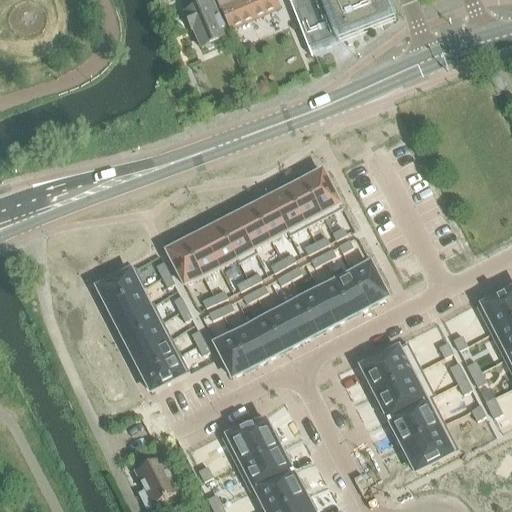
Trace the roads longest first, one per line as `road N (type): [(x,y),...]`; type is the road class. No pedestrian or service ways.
road 1 (tertiary): [(0,228),(431,60)]
road 2 (residential): [(299,371),(511,261)]
road 3 (residential): [(299,371),(371,511)]
road 4 (residential): [(175,432),(299,371)]
